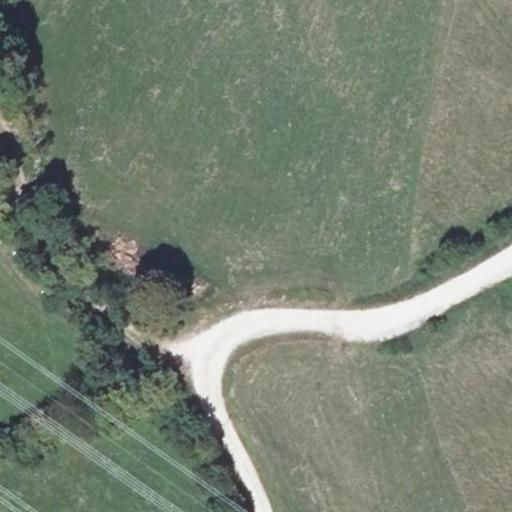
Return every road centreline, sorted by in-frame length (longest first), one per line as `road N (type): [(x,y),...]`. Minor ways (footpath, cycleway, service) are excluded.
road 1 (track): [(215,364),(241,322),(399,310),(511,256)]
road 2 (track): [(268,511),(220,401),(215,364)]
